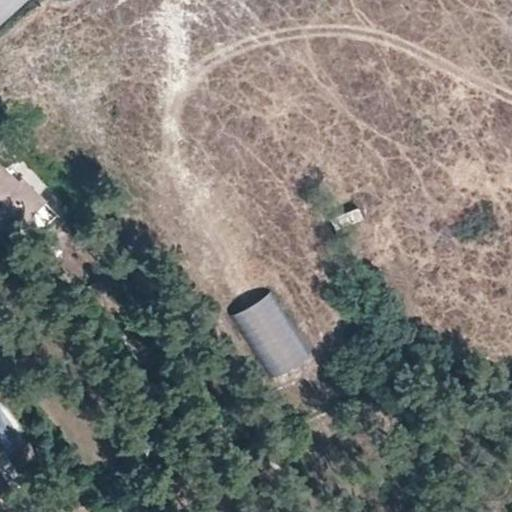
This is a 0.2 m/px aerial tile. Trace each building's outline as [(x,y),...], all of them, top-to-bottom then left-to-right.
[(19,175),(8,164),(3,169),(14,180),(19,175)] [(12,229),(43,200),(19,175),(14,180),(3,169),(0,165),(0,219),(1,219),(12,229)] [(274,288),(233,314),(274,379),(315,353),(274,288)] [(149,398),(142,388),(136,393),(144,403),(149,398)] [(236,444),(223,423),(212,430),(225,450),(236,444)] [(0,487),(6,483),(0,473),(0,511),(1,511),(11,507),(0,490),(0,487)]
